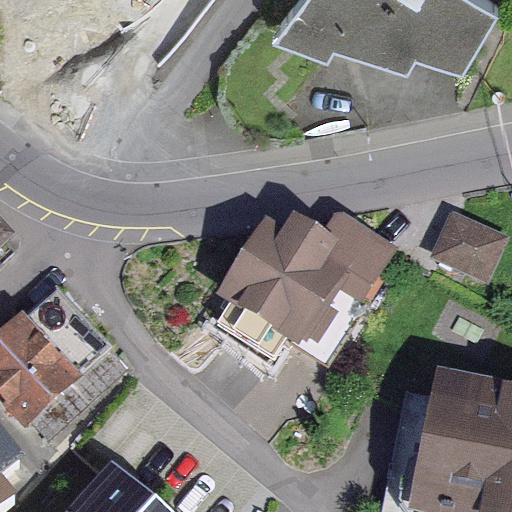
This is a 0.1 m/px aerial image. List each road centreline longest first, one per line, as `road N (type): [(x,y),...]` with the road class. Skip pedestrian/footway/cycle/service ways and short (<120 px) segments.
road 1 (residential): [(90,199),(130,206),(247,198),(511,147)]
road 2 (residential): [(43,247),(285,511)]
road 3 (residential): [(90,199),(244,0)]
